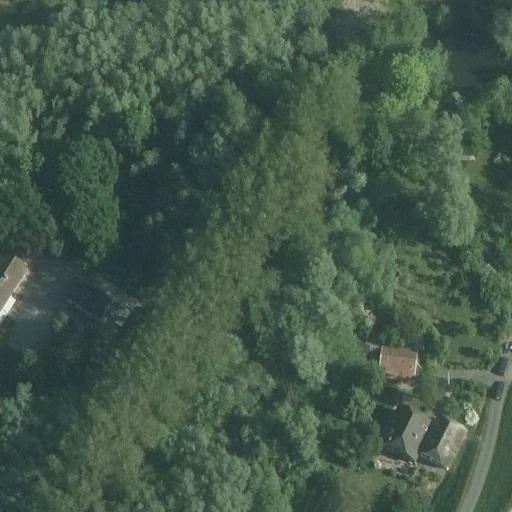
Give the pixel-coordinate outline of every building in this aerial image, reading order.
[(0,313),(25,276),(2,260),(0,263),(0,313)] [(100,325),(100,324),(110,330),(114,326),(120,331),(129,317),(113,305),(80,282),(66,303),(100,325)] [(363,377),(377,379),(380,346),(383,346),(384,334),(372,332),(368,364),(365,364),(363,377)] [(380,346),(377,379),(378,379),(377,382),(414,386),(418,354),(401,352),(402,348),(383,346),(380,346)] [(447,470),(465,433),(438,420),(433,430),(398,413),(381,447),(416,464),(420,457),(447,470)]
